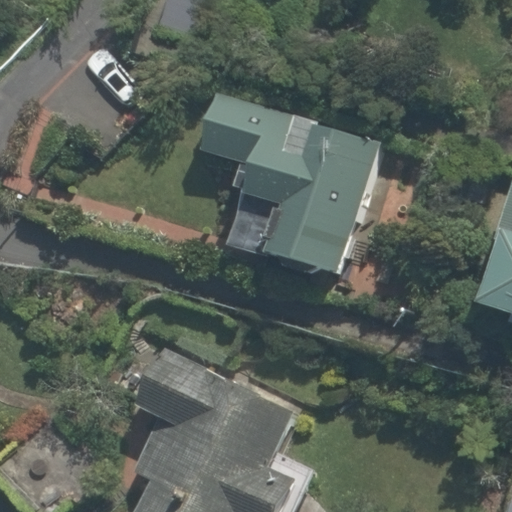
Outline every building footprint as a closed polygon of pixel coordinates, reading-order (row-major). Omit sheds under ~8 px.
[(197,100),(179,162),(265,186),(241,272),(346,302),(387,154),(197,100)] [(511,334),(511,226),(487,328),(511,334)] [(136,511),(296,511),(313,475),(293,467),(315,415),(159,347),(126,422),(168,440),(136,511)] [(26,420),(0,444),(0,486),(23,511),(77,511),(95,496),(26,420)] [(511,511),(511,455),(493,511),(511,511)]
